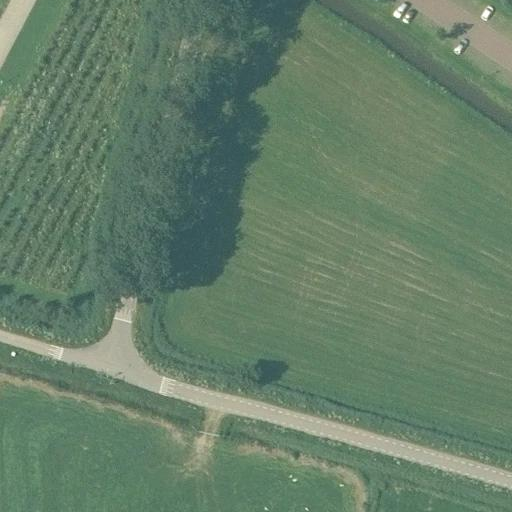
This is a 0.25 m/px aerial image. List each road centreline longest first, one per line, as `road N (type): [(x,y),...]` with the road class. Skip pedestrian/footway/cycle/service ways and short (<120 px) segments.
road 1 (unclassified): [(511,483),(112,370)]
road 2 (unclassified): [(112,370),(200,0)]
